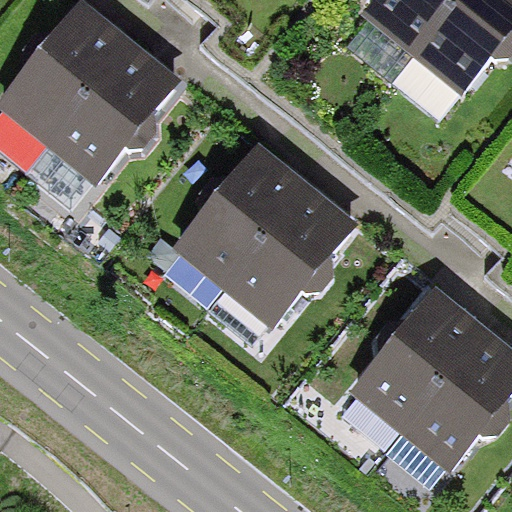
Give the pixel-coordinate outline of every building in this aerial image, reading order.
[(376,0),(357,23),(404,61),(453,0),(376,0)] [(511,24),(511,0),(453,0),(404,61),(452,100),(485,61),(500,73),(511,57),(511,39),(505,34),(511,24)] [(0,94),(0,114),(40,144),(120,39),(76,6),(47,43),(31,30),(9,59),(21,67),(0,94)] [(167,75),(120,39),(40,144),(86,180),(116,141),(132,154),(152,127),(136,115),(167,75)] [(178,247),(226,285),(310,180),(268,147),(239,184),(223,171),(200,198),(211,207),(178,247)] [(358,218),(310,180),(226,285),(274,323),(306,284),(321,296),(342,270),(326,257),(358,218)] [(341,398),(391,437),(475,332),(431,297),(402,334),(386,321),(363,349),(374,357),(341,398)] [(511,378),(511,360),(475,332),(391,437),(438,473),(469,434),(484,446),(505,420),(489,407),(511,378)]
